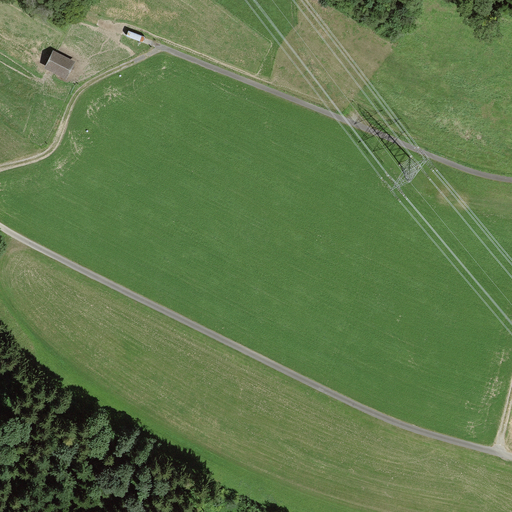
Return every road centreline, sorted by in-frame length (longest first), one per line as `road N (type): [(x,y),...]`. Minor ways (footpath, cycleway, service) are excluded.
road 1 (unclassified): [(0,227),(347,401),(511,457)]
road 2 (track): [(142,38),(445,161),(511,180)]
road 3 (track): [(166,48),(78,87),(55,141),(0,166)]
